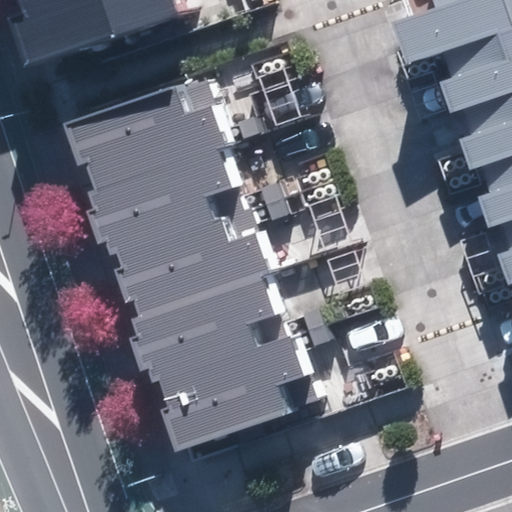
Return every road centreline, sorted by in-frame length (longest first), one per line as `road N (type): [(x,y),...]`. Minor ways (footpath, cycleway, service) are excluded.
road 1 (residential): [(490,467),(337,0)]
road 2 (tertiary): [(0,229),(95,511)]
road 3 (residential): [(350,511),(490,467)]
